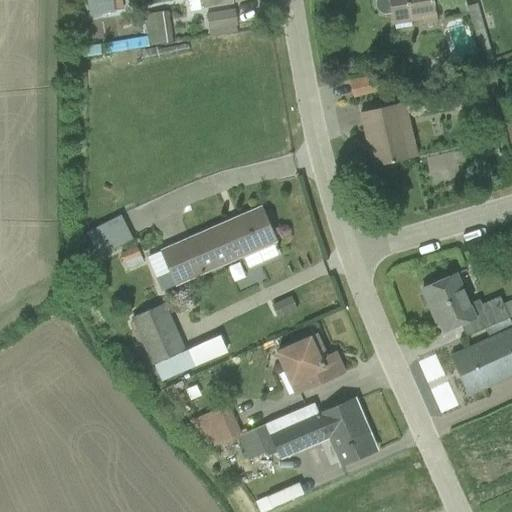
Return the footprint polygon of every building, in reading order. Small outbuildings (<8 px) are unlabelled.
[(85,0),(88,16),(124,10),(121,0),(85,0)] [(231,0),(187,0),(189,11),(232,4),(231,0)] [(422,25),(437,23),(432,0),(374,0),(374,2),(375,8),(379,14),(385,16),(391,15),(392,24),(421,20),(422,25)] [(455,0),(459,16),(468,13),(466,7),(463,0),(455,0)] [(482,67),(492,66),(477,4),(466,7),(468,13),(469,13),(482,67)] [(208,32),(236,27),(233,10),(205,15),(208,32)] [(150,48),(172,46),(168,12),(145,15),(145,19),(135,20),(139,49),(150,48)] [(103,58),(138,53),(136,40),(101,46),(103,58)] [(498,90),(492,66),(482,67),(471,71),(475,86),(458,91),(464,117),(501,109),(501,106),(510,103),(510,102),(511,101),(511,96),(510,88),(509,88),(509,85),(502,86),(502,89),(498,90)] [(400,81),(414,81),(414,68),(399,69),(400,81)] [(351,83),(353,96),(381,90),(378,78),(351,83)] [(372,167),(417,157),(404,102),(359,113),(372,167)] [(248,271),(281,256),(262,206),(159,251),(160,252),(146,258),(162,292),(244,258),(248,271)] [(98,257),(132,241),(120,216),(108,221),(101,209),(88,216),(95,228),(86,232),(98,257)] [(120,255),(126,270),(143,263),(136,248),(120,255)] [(485,328),(509,318),(511,316),(511,300),(502,305),(499,298),(481,306),(478,300),(469,304),(462,289),(463,289),(457,275),(466,271),(465,270),(421,289),(436,322),(440,321),(445,332),(460,325),(465,337),(485,328)] [(112,334),(126,326),(110,294),(95,302),(112,334)] [(277,319),(296,311),(290,297),(271,305),(277,319)] [(164,304),(130,319),(151,365),(153,364),(160,382),(227,353),(219,335),(184,350),(164,304)] [(468,394),(511,374),(511,326),(509,318),(485,328),(490,340),(452,357),(468,394)] [(293,396),(343,373),(335,354),(324,359),(311,332),(273,350),(293,396)] [(339,466),(373,452),(362,427),(365,425),(355,399),(317,415),(313,405),(241,435),(237,437),(247,461),(265,453),(266,455),(277,451),(280,459),(328,440),(339,466)] [(237,437),(241,435),(228,404),(191,420),(214,446),(237,437)] [(255,502),(258,511),(266,511),(272,510),(271,508),(303,495),(297,483),(265,496),(266,498),(255,502)]
